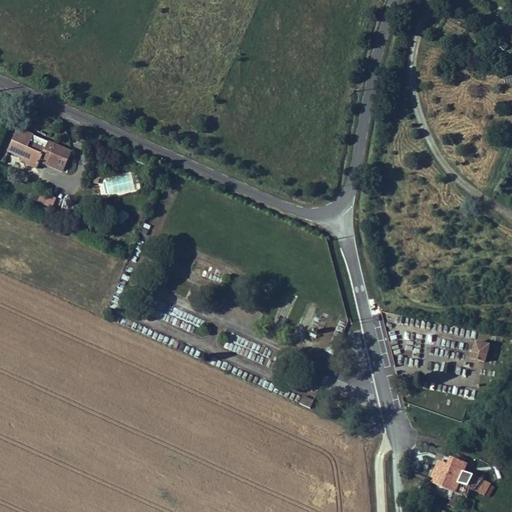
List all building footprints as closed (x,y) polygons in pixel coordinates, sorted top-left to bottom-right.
[(40,162),(41,159),(63,170),(71,153),(48,142),(44,150),(30,143),(34,136),(18,129),(9,151),(24,158),(22,162),(37,169),(40,162)] [(41,159),(40,162),(62,173),(63,170),(41,159)] [(104,176),(102,172),(94,174),(93,182),(98,183),(99,177),(104,176)] [(43,203),(47,195),(41,193),(38,201),(43,203)] [(127,264),(133,267),(145,242),(139,239),(127,264)] [(187,314),(185,320),(201,326),(203,320),(187,314)] [(470,359),(484,362),(488,345),(475,342),(470,359)] [(436,349),(435,355),(448,357),(449,350),(436,349)] [(446,372),(446,364),(433,363),(432,371),(446,372)] [(299,403),(310,408),(312,401),(302,396),(299,403)] [(458,483),(462,473),(451,468),(438,462),(434,473),(458,483)] [(453,465),(451,468),(462,473),(464,469),(453,465)] [(453,493),(457,484),(458,483),(434,473),(429,483),(453,493)] [(485,494),(489,485),(490,483),(481,479),(478,478),(470,475),(462,473),(458,483),(457,484),(466,486),(485,494)] [(489,485),(485,494),(490,495),(494,487),(489,485)]
